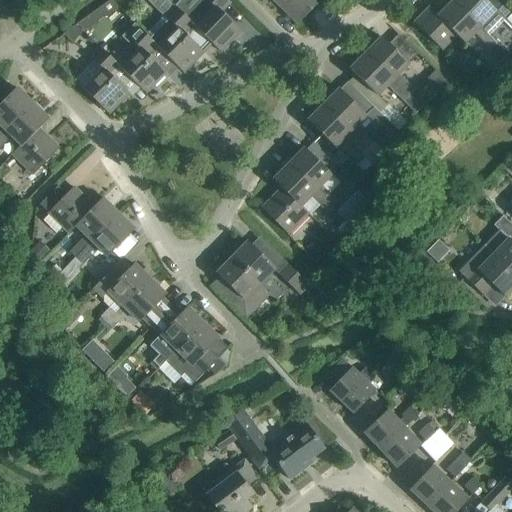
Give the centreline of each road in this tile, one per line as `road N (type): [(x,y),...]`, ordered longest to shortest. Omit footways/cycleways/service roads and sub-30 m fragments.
road 1 (residential): [(182,269),(210,238),(309,74),(301,53)]
road 2 (residential): [(110,137),(301,53)]
road 3 (residential): [(182,269),(110,137)]
road 4 (residential): [(110,137),(14,43)]
road 5 (residential): [(266,356),(182,269)]
